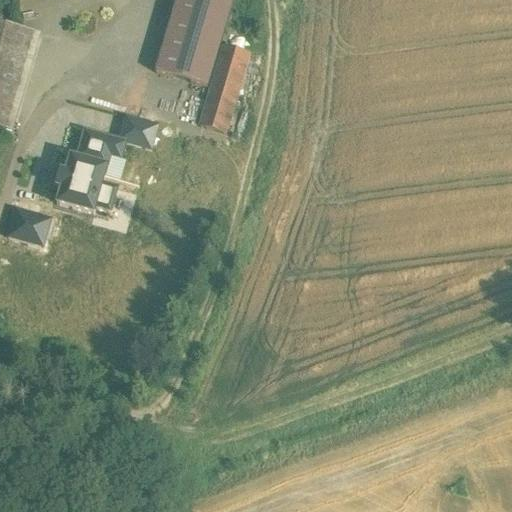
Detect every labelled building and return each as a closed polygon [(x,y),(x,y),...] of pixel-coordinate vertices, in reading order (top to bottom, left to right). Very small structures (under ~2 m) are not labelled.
[(223,1),(218,0),(179,0),(163,55),(203,67),(223,1)] [(19,32),(0,26),(0,132),(3,133),(31,35),(19,32)] [(31,35),(3,133),(12,136),(40,38),(31,35)] [(249,57),(225,50),(201,130),(225,137),(249,57)] [(105,184),(161,201),(164,190),(177,145),(179,136),(124,120),(124,119),(75,105),(52,184),(53,184),(57,170),(105,184)] [(205,152),(177,145),(164,190),(192,198),(205,152)] [(98,206),(105,184),(57,170),(53,184),(52,184),(42,181),(40,189),(39,189),(28,226),(97,247),(108,209),(98,206)] [(143,325),(104,319),(99,346),(138,353),(143,325)]
